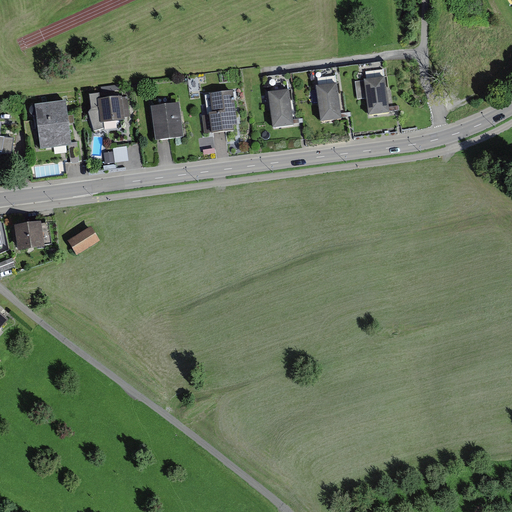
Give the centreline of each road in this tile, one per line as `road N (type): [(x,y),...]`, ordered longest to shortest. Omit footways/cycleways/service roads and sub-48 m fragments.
road 1 (tertiary): [(0,197),(450,135)]
road 2 (unclassified): [(0,284),(291,511)]
road 3 (residential): [(427,0),(427,64),(450,135)]
